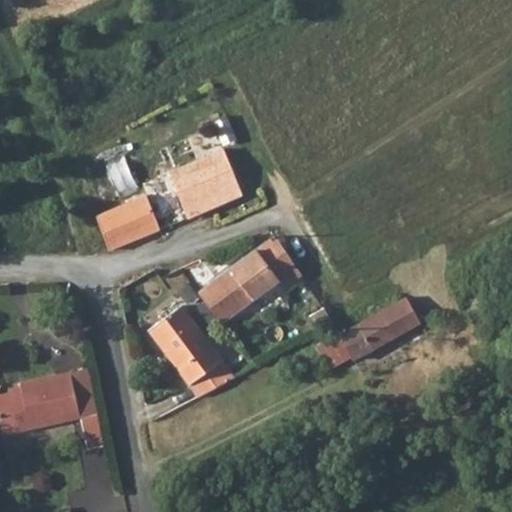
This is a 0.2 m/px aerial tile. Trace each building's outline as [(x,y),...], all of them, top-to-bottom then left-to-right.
[(202,171),(169,184),(184,218),(242,193),(222,149),(197,160),(202,171)] [(113,249),(166,229),(152,193),(100,213),(113,249)] [(283,285),(299,274),(272,239),(197,291),(221,321),(277,279),(283,285)] [(406,298),(339,333),(353,360),(420,323),(406,298)] [(187,384),(220,361),(178,304),(147,328),(187,384)] [(187,384),(196,397),(232,378),(220,361),(187,384)] [(78,418),(68,370),(19,380),(21,389),(0,392),(0,428),(1,433),(78,418)] [(219,436),(199,399),(154,422),(174,460),(219,436)]
